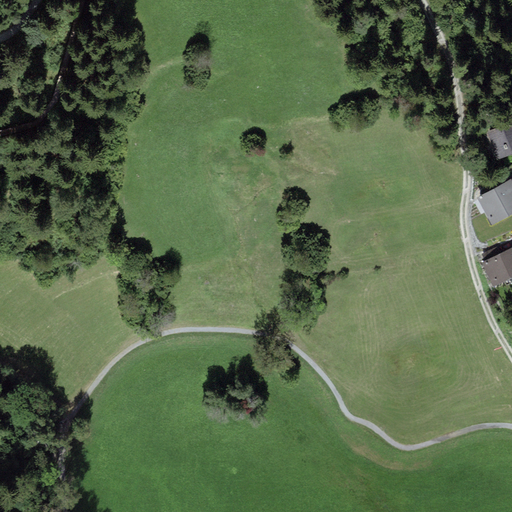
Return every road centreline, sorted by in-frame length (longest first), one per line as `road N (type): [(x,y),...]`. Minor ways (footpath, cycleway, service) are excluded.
road 1 (track): [(422,0),(458,98),(469,258),(511,356)]
road 2 (track): [(461,128),(367,0)]
